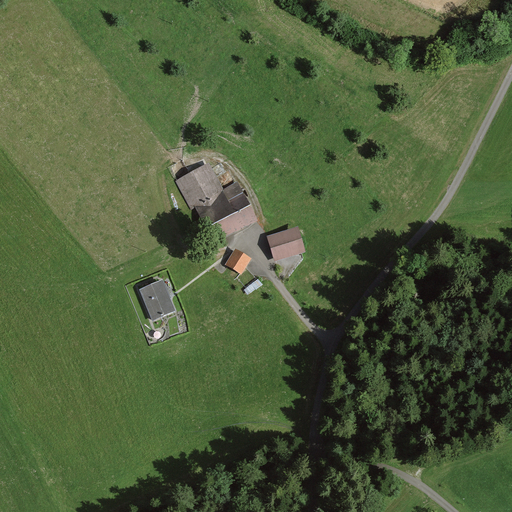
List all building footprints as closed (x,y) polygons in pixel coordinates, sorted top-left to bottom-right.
[(209,167),(178,182),(191,208),(222,193),(209,167)] [(246,193),(217,209),(230,234),(260,218),(246,193)] [(298,228),(267,237),(274,262),(306,253),(298,228)] [(250,260),(237,253),(229,266),(242,274),(250,260)] [(167,282),(144,291),(157,322),(180,313),(167,282)]
